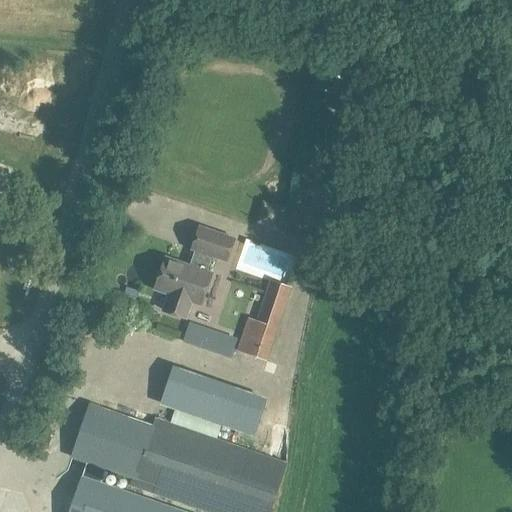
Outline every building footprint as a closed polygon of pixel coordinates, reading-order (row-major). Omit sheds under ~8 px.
[(194,252),(189,267),(165,258),(154,290),(168,295),(163,310),(186,318),(192,301),(201,305),(211,274),(207,273),(212,258),(227,263),(236,238),(199,225),(190,251),(194,252)] [(270,281),(257,322),(277,328),(290,287),(270,281)] [(236,365),(258,373),(270,339),(249,331),(236,365)] [(218,347),(215,358),(237,363),(239,352),(218,347)] [(174,368),(160,405),(256,438),(269,399),(174,366),(174,368)] [(91,403),(73,456),(88,461),(83,475),(101,482),(106,467),(137,478),(135,484),(212,511),(270,511),(287,465),(158,418),(155,426),(91,403)] [(185,511),(101,482),(83,475),(69,511),(185,511)]
